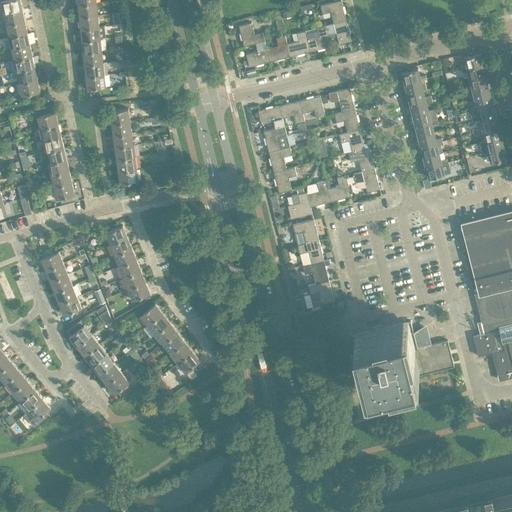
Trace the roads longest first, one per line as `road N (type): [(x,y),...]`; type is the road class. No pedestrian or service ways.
road 1 (tertiary): [(319,511),(233,179)]
road 2 (tertiary): [(217,183),(299,511)]
road 3 (residential): [(365,318),(342,227),(412,208)]
road 4 (residential): [(209,347),(167,290),(131,204)]
road 5 (residential): [(216,101),(374,62)]
road 6 (residential): [(412,208),(374,62)]
road 7 (residential): [(511,392),(493,396),(477,387),(455,295)]
road 8 (residential): [(374,62),(493,30)]
road 9 (residential): [(131,204),(14,234)]
